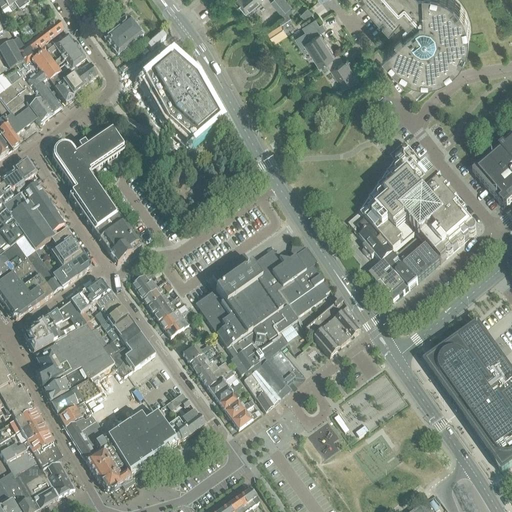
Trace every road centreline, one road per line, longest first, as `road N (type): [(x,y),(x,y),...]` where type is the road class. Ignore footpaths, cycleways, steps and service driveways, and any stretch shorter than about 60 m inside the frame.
road 1 (residential): [(114,282),(143,262),(173,260),(275,185)]
road 2 (tertiary): [(275,185),(181,28)]
road 3 (residential): [(496,511),(394,360)]
road 4 (residential): [(5,338),(93,496)]
road 5 (tertiary): [(376,331),(275,185)]
road 6 (residential): [(211,422),(114,282)]
road 7 (residential): [(28,151),(104,278)]
road 8 (residential): [(495,229),(386,323)]
road 9 (residential): [(412,127),(346,10)]
road 10 (tertiary): [(394,360),(494,274)]
road 11 (residential): [(495,229),(412,127)]
road 12 (residential): [(412,127),(455,80),(511,66)]
